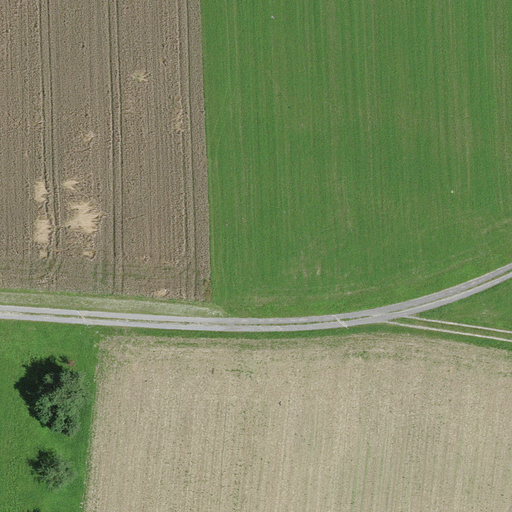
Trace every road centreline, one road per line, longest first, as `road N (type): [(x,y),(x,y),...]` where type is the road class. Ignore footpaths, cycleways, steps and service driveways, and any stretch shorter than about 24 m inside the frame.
road 1 (track): [(375,315),(202,325),(0,311)]
road 2 (track): [(375,315),(511,269)]
road 3 (track): [(511,329),(393,309)]
